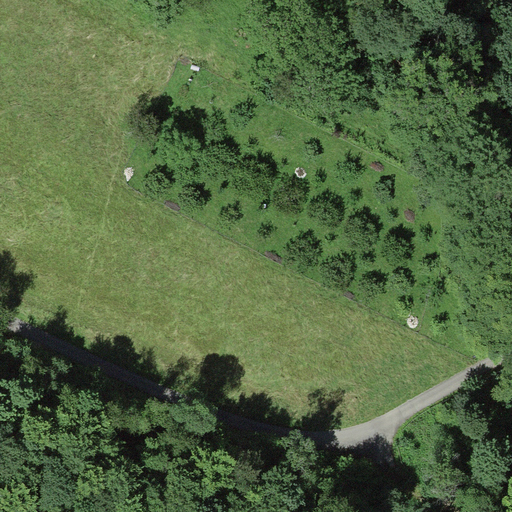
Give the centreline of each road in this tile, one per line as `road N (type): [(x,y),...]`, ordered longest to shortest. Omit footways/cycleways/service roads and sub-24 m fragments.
road 1 (track): [(0,316),(238,426),(324,439),(379,428),(511,353)]
road 2 (track): [(379,428),(401,483),(456,511)]
